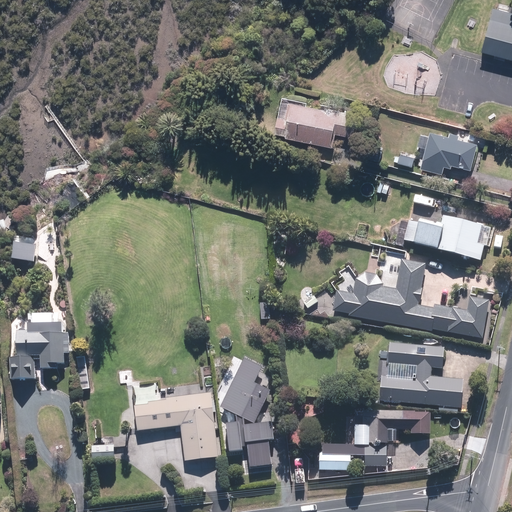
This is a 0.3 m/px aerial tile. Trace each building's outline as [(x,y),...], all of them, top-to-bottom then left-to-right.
[(484,51),(511,59),(511,12),(496,8),(484,51)] [(289,138),(334,147),(337,134),(355,138),(359,116),(293,102),(289,119),(281,117),(278,133),(289,136),(289,138)] [(41,111),(49,122),(54,118),(45,107),(41,111)] [(420,157),(425,158),(422,169),(444,175),(446,167),(453,169),(454,165),(472,170),(479,145),(460,140),(461,137),(451,134),(451,137),(432,132),(428,147),(423,146),(420,157)] [(384,150),(374,148),(372,161),(382,162),(384,150)] [(415,166),(418,156),(402,152),(399,162),(415,166)] [(407,241),(483,262),(487,246),(481,244),(486,227),(446,216),(444,226),(422,220),(421,227),(412,224),(407,241)] [(15,260),(35,263),(38,247),(17,244),(15,260)] [(434,330),(484,340),(491,302),(472,298),(469,312),(436,306),(435,310),(420,306),(420,303),(422,303),(424,290),(423,289),(427,265),(403,261),(398,290),(384,287),(385,284),(379,276),(368,274),(358,280),(355,295),(339,292),(335,312),(352,315),(351,317),(433,332),(434,330)] [(305,304),(309,309),(319,302),(315,296),(305,304)] [(257,305),(261,311),(267,306),(262,300),(257,305)] [(250,307),(256,316),(260,313),(254,304),(250,307)] [(13,380),(36,381),(37,361),(44,361),(43,369),(59,370),(59,365),(66,365),(67,354),(71,354),(72,334),(57,333),(57,324),(30,324),(30,333),(22,333),(21,359),(13,359),(13,380)] [(380,381),(378,404),(458,410),(460,383),(428,381),(429,370),(439,371),(441,352),(388,348),(386,366),(417,369),(415,384),(380,381)] [(89,356),(80,357),(84,391),(93,390),(89,356)] [(249,448),(249,450),(257,450),(256,439),(286,437),(284,421),(256,423),(272,392),(256,384),(264,368),(249,360),(225,409),(232,413),(236,449),(249,448)] [(182,427),(186,462),(220,458),(212,393),(168,399),(168,401),(150,404),(151,405),(136,407),(139,433),(182,427)] [(395,444),(395,432),(409,433),(409,438),(428,438),(429,417),(409,416),(409,415),(362,413),(361,428),(368,428),(367,446),(385,447),(385,444),(395,444)] [(258,441),(261,463),(275,461),(274,450),(273,439),(258,441)] [(95,447),(96,462),(117,461),(116,446),(95,447)] [(321,471),(352,472),(353,454),(322,453),(321,471)]
